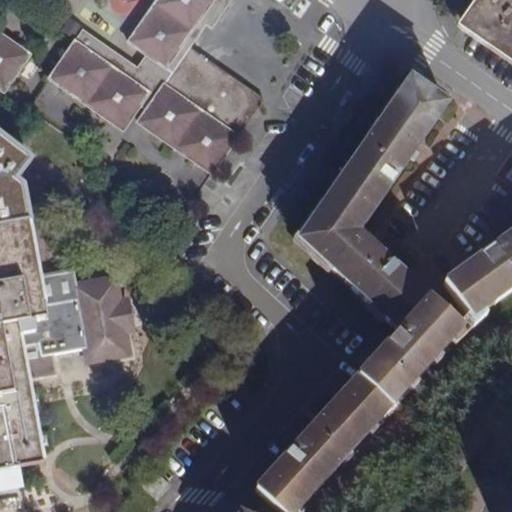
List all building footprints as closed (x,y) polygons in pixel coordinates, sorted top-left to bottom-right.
[(156,0),(127,42),(145,56),(136,70),(82,31),(49,80),(122,131),(139,107),(145,111),(137,123),(211,175),(263,100),(190,49),(205,26),(211,30),(231,0),(156,0)] [(511,0),(483,0),(465,27),(511,60),(511,0)] [(29,57),(0,36),(0,90),(3,93),(29,57)] [(357,235),(445,106),(410,82),(299,242),(399,333),(429,301),(357,235)] [(0,473),(43,465),(21,348),(38,345),(39,357),(86,349),(88,360),(125,355),(121,331),(116,306),(112,282),(76,288),(78,302),(43,308),(28,224),(0,228),(0,473)] [(471,322),(511,291),(511,237),(445,287),(471,322)] [(278,511),(297,511),(461,330),(429,301),(399,333),(357,381),(355,380),(255,491),(278,511)] [(124,305),(116,306),(121,331),(128,329),(124,305)] [(153,472),(140,485),(157,501),(169,487),(153,472)]
